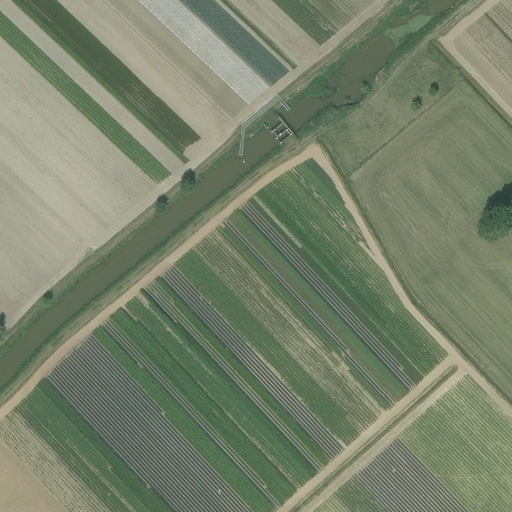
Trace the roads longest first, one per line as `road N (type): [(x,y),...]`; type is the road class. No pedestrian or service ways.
road 1 (track): [(473,0),(360,114),(252,176),(0,398)]
road 2 (track): [(401,0),(239,125),(226,148),(51,293),(0,346)]
